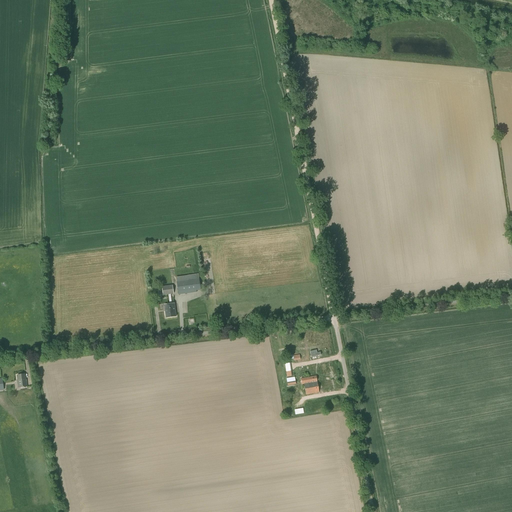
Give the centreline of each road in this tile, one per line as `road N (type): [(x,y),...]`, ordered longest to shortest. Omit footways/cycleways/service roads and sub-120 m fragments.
road 1 (unclassified): [(0,358),(333,317)]
road 2 (track): [(333,317),(270,0)]
road 3 (unclassified): [(371,511),(333,317)]
road 4 (unclassified): [(333,317),(511,295)]
